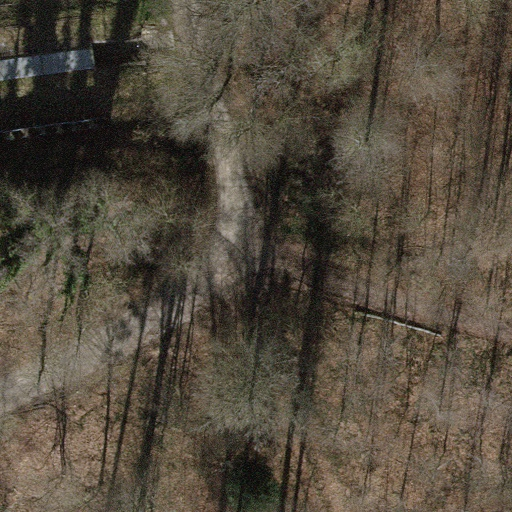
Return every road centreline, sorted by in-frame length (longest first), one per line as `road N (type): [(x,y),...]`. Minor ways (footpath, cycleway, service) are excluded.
road 1 (track): [(0,399),(244,260),(190,0)]
road 2 (track): [(511,331),(328,274),(244,260)]
